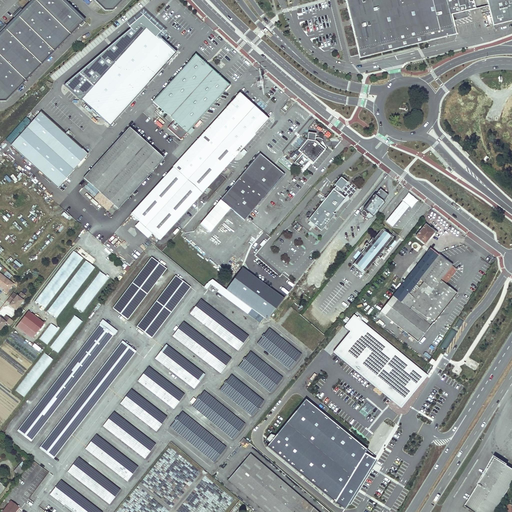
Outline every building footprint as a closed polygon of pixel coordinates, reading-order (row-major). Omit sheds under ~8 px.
[(71,34),(36,0),(34,0),(20,15),(56,49),(71,34)] [(62,0),(36,0),(71,34),(80,25),(82,26),(85,22),(62,0)] [(123,0),(94,0),(105,10),(113,10),(123,0)] [(511,0),(345,0),(359,57),(455,34),(451,15),(458,13),(463,12),(488,5),(493,25),(511,20),(511,0)] [(56,49),(20,15),(5,30),(41,64),(56,49)] [(142,91),(184,47),(151,17),(65,86),(110,126),(142,91)] [(41,64),(5,30),(0,35),(0,54),(25,80),(41,64)] [(0,100),(5,100),(25,80),(0,54),(0,100)] [(230,86),(196,55),(153,101),(168,115),(166,117),(171,122),(173,120),(175,121),(168,129),(180,140),(199,119),(230,86)] [(265,118),(239,94),(209,128),(173,167),(174,168),(132,214),(146,227),(144,230),(148,234),(151,231),(160,239),(230,162),(239,153),(236,151),(265,118)] [(78,145),(41,112),(12,145),(58,187),(89,153),(79,144),(78,145)] [(164,158),(130,127),(84,178),(118,209),(164,158)] [(307,139),(298,150),(301,152),(300,153),(302,154),(299,157),(298,156),(296,155),(292,159),(295,161),(293,162),(303,170),(322,147),(319,144),(322,140),(323,139),(322,137),(320,135),(317,136),(315,135),(316,132),(308,131),(307,139)] [(293,145),(297,149),(302,143),(298,140),(293,145)] [(322,147),(303,170),(305,172),(311,164),(313,164),(327,148),(322,140),(319,144),(322,147)] [(284,175),(260,155),(221,200),(245,221),(284,175)] [(333,213),(345,198),(333,188),(319,206),(308,220),(310,221),(308,224),(313,228),(315,225),(318,228),(322,231),(335,214),(333,213)] [(386,194),(381,189),(377,194),(376,194),(374,196),(375,196),(373,199),(373,198),(363,210),(371,216),(377,210),(378,211),(385,203),(381,199),(382,198),(382,199),(386,194)] [(430,229),(425,225),(415,237),(425,244),(434,233),(429,230),(430,229)] [(391,238),(382,231),(356,263),(365,270),(391,238)] [(96,239),(90,233),(87,238),(92,243),(96,239)] [(430,248),(380,312),(384,315),(380,320),(388,326),(392,321),(418,342),(456,293),(445,284),(456,270),(453,268),(451,271),(449,269),(452,266),(430,248)] [(72,250),(36,301),(46,308),(82,257),(72,250)] [(127,319),(167,269),(152,257),(112,308),(127,319)] [(58,318),(93,265),(83,259),(49,312),(58,318)] [(253,276),(242,268),(226,290),(240,300),(267,320),(284,299),(253,276)] [(99,270),(73,306),(82,313),(108,277),(99,270)] [(256,272),(253,276),(284,299),(287,295),(273,284),(256,272)] [(13,284),(0,273),(0,285),(2,286),(1,287),(4,290),(3,291),(6,293),(13,284)] [(151,338),(191,287),(175,276),(136,326),(151,338)] [(226,290),(212,280),(208,283),(211,284),(219,290),(237,303),(240,300),(226,290)] [(237,303),(219,290),(218,291),(236,304),(237,303)] [(23,300),(13,293),(11,295),(7,300),(11,304),(10,305),(16,310),(23,300)] [(248,337),(200,300),(189,314),(237,351),(248,337)] [(44,323),(29,312),(21,322),(36,334),(44,323)] [(460,313),(436,350),(443,354),(466,317),(460,313)] [(58,353),(81,320),(73,314),(50,347),(58,353)] [(10,326),(13,321),(6,316),(3,320),(0,318),(0,330),(6,323),(10,326)] [(427,376),(360,322),(334,353),(401,407),(427,376)] [(39,338),(47,344),(59,329),(51,323),(39,338)] [(230,359),(183,323),(172,337),(219,374),(230,359)] [(113,334),(100,324),(17,431),(30,441),(113,334)] [(290,369),(302,354),(270,329),(258,344),(290,369)] [(135,351),(122,341),(39,448),(52,458),(135,351)] [(34,343),(32,346),(40,351),(42,348),(34,343)] [(204,375),(165,345),(154,360),(193,389),(204,375)] [(282,378),(250,352),(238,368),(270,393),(282,378)] [(16,391),(23,397),(42,372),(52,358),(45,353),(38,363),(41,365),(39,368),(36,371),(38,372),(33,377),(28,374),(16,391)] [(183,395),(148,368),(137,382),(172,409),(183,395)] [(263,401),(231,376),(219,391),(251,416),(263,401)] [(437,387),(425,410),(435,415),(447,392),(437,387)] [(166,417),(130,390),(120,405),(155,431),(166,417)] [(245,424),(204,392),(191,408),(232,440),(245,424)] [(328,496),(333,501),(343,508),(354,491),(392,428),(384,422),(367,450),(351,436),(322,413),(305,399),(267,446),(270,448),(281,458),(294,469),(307,479),(320,490),(328,496)] [(227,448),(183,412),(170,427),(215,463),(227,448)] [(154,445),(113,413),(102,427),(143,459),(154,445)] [(137,468),(96,436),(85,450),(126,482),(137,468)] [(317,511),(250,454),(228,480),(265,511),(317,511)] [(474,491),(465,506),(474,511),(493,511),(511,482),(511,469),(495,458),(480,483),(474,491)] [(119,491),(78,459),(67,473),(108,505),(119,491)] [(27,466),(22,462),(14,471),(19,475),(27,466)] [(100,511),(61,481),(50,495),(71,511),(100,511)] [(11,501),(1,511),(14,511),(18,507),(11,501)]
